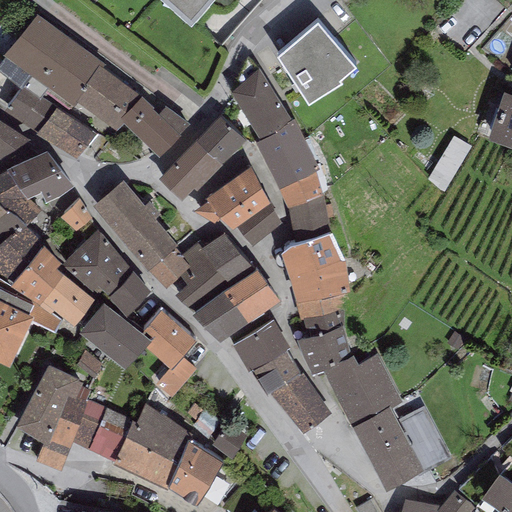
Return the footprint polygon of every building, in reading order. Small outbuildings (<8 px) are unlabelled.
[(171,0),(190,17),(205,0),(171,0)] [(104,59),(36,6),(3,48),(5,49),(0,55),(0,64),(22,82),(24,80),(39,92),(41,90),(48,81),(73,100),(76,95),(103,61),(104,59)] [(317,8),(279,44),(308,96),(356,57),(317,8)] [(481,35),(450,10),(435,29),(464,52),(481,35)] [(141,89),(103,61),(76,95),(116,123),(124,115),(119,111),(141,89)] [(259,61),(231,85),(261,133),(291,115),(259,61)] [(22,82),(2,106),(35,128),(56,100),(41,90),(39,92),(24,80),(22,82)] [(511,84),(503,82),(487,130),(511,137),(511,84)] [(159,106),(142,88),(141,89),(119,111),(124,115),(159,149),(189,118),(166,100),(159,106)] [(96,127),(56,100),(35,128),(75,152),(96,127)] [(219,107),(196,132),(221,156),(245,132),(219,107)] [(0,151),(30,133),(0,113),(0,157),(2,156),(0,153),(0,151)] [(261,133),(256,137),(278,180),(316,165),(308,142),(291,115),(261,133)] [(197,182),(221,156),(196,132),(158,171),(182,193),(194,179),(197,182)] [(471,144),(453,132),(426,173),(443,185),(471,144)] [(7,160),(10,165),(26,188),(40,182),(46,194),(75,176),(47,143),(7,160)] [(250,160),(205,191),(208,194),(193,204),(217,217),(224,212),(232,223),(236,220),(271,195),(250,160)] [(10,165),(0,169),(0,195),(6,201),(8,201),(26,216),(41,205),(26,188),(10,165)] [(321,189),(316,165),(278,180),(287,198),(321,189)] [(124,182),(93,208),(149,273),(176,251),(178,249),(155,221),(160,216),(149,203),(144,206),(124,182)] [(331,225),(321,189),(287,198),(293,234),(331,225)] [(91,212),(79,193),(60,212),(76,225),(91,212)] [(0,235),(23,218),(26,216),(8,201),(6,201),(0,195),(0,235)] [(281,217),(271,195),(236,220),(252,241),(281,217)] [(43,236),(23,218),(0,235),(0,267),(11,274),(26,253),(43,236)] [(98,223),(62,257),(93,286),(99,279),(128,307),(149,284),(98,223)] [(281,244),(289,268),(344,253),(331,225),(293,234),(281,244)] [(202,248),(199,250),(228,289),(252,273),(223,233),(202,248)] [(26,253),(11,274),(40,293),(61,265),(63,263),(56,256),(61,252),(43,236),(26,253)] [(199,250),(202,248),(196,243),(181,257),(190,268),(180,276),(187,287),(176,297),(192,316),(224,292),(228,289),(199,250)] [(181,257),(176,251),(149,273),(164,290),(180,276),(190,268),(181,257)] [(351,286),(344,253),(289,268),(296,293),(344,287),(351,286)] [(50,305),(53,301),(73,317),(94,291),(61,265),(40,293),(38,296),(50,305)] [(228,289),(224,292),(247,323),(280,302),(256,270),(252,273),(228,289)] [(296,293),(295,293),(299,315),(304,314),(306,329),(343,320),(345,304),(344,287),(296,293)] [(224,292),(192,316),(220,343),(247,323),(224,292)] [(0,293),(0,353),(8,357),(32,308),(0,293)] [(142,324),(103,293),(78,321),(124,359),(143,339),(150,331),(142,324)] [(143,339),(169,362),(170,363),(181,351),(195,335),(161,304),(142,324),(150,331),(143,339)] [(272,314),(231,339),(248,366),(250,365),(286,343),(289,341),(272,314)] [(313,368),(323,364),(351,350),(343,320),(306,329),(296,332),(313,368)] [(464,337),(453,330),(447,340),(457,347),(464,337)] [(299,368),(286,343),(250,365),(267,391),(272,388),(271,387),(299,368)] [(102,361),(86,349),(77,362),(93,373),(102,361)] [(351,350),(323,364),(351,419),(388,401),(390,404),(401,398),(376,349),(357,358),(352,349),(351,350)] [(196,363),(181,351),(170,363),(169,362),(155,377),(170,391),(196,363)] [(79,380),(48,366),(16,426),(22,428),(20,432),(42,444),(43,442),(47,444),(67,397),(74,401),(81,387),(82,384),(78,382),(79,380)] [(332,408),(302,366),(299,368),(271,387),(272,388),(301,429),(332,408)] [(90,390),(81,387),(74,401),(67,397),(47,444),(43,442),(42,444),(35,462),(60,471),(72,443),(88,401),(85,400),(90,390)] [(107,409),(88,401),(72,443),(88,450),(107,409)] [(219,416),(194,401),(187,410),(193,417),(192,421),(209,431),(219,416)] [(386,484),(416,469),(418,472),(451,455),(424,402),(397,416),(390,404),(388,401),(351,419),(386,484)] [(113,466),(139,478),(167,418),(145,405),(136,423),(133,421),(114,462),(113,466)] [(133,421),(107,409),(88,450),(114,462),(133,421)] [(167,418),(139,478),(166,492),(168,488),(188,443),(192,434),(167,418)] [(226,418),(212,436),(232,451),(245,431),(226,418)] [(223,465),(188,443),(168,488),(196,506),(223,465)] [(511,511),(511,484),(501,475),(481,500),(499,511),(511,511)] [(472,511),(476,509),(455,491),(441,506),(438,509),(441,511),(472,511)] [(11,511),(0,496),(0,511),(11,511)] [(287,511),(273,498),(259,511),(287,511)] [(378,511),(371,498),(355,506),(358,511),(378,511)] [(441,506),(404,500),(400,511),(441,511),(438,509),(441,506)]
